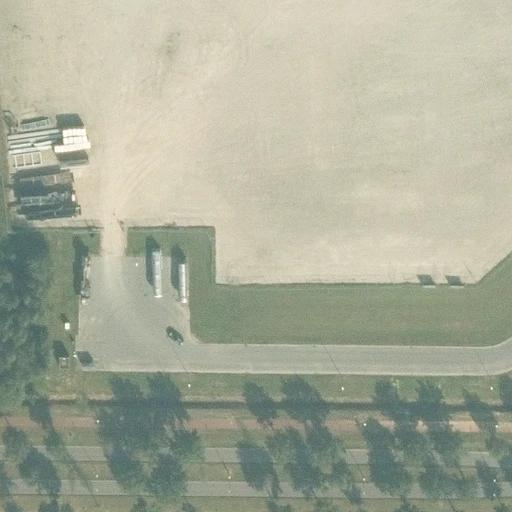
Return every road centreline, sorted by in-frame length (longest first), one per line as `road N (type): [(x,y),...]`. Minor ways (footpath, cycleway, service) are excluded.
road 1 (secondary): [(511,462),(0,456)]
road 2 (secondary): [(0,490),(511,493)]
road 3 (unclassified): [(511,360),(493,367),(133,360)]
